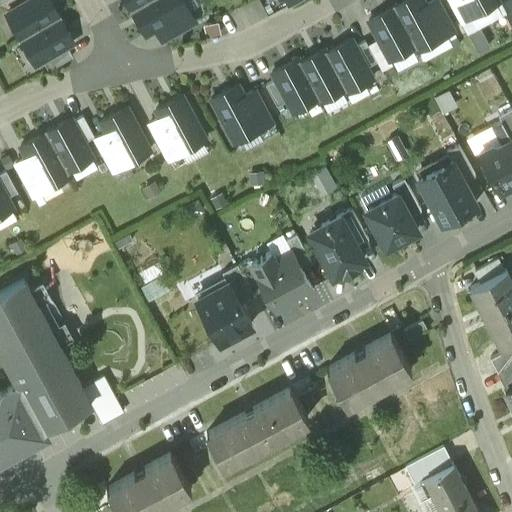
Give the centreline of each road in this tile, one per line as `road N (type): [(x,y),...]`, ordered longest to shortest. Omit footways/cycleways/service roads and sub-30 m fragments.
road 1 (residential): [(429,263),(36,476)]
road 2 (residential): [(511,492),(429,263)]
road 3 (residential): [(119,65),(237,45),(322,0)]
road 4 (residential): [(0,110),(119,65)]
